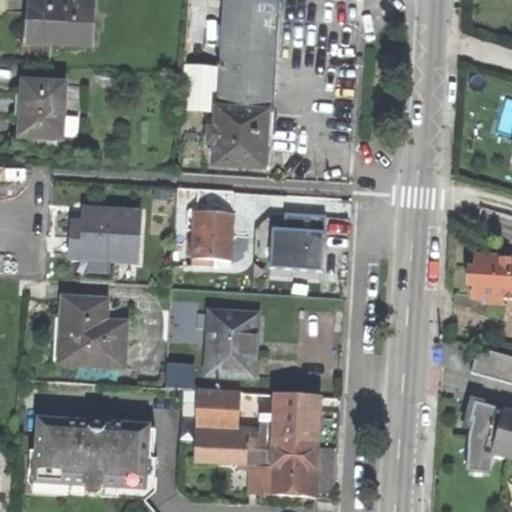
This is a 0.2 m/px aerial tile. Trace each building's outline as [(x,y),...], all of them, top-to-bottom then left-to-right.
[(29,0),(29,14),(27,41),(89,45),(91,0),(29,0)] [(220,71),(217,111),(272,115),(274,90),(280,4),(224,0),(220,71)] [(182,109),(217,111),(220,71),(184,69),(182,109)] [(65,84),(22,81),(20,110),(18,138),(61,141),(65,84)] [(270,149),(272,115),(217,111),(216,133),(209,132),(208,146),(215,147),(213,167),(269,171),(270,159),(270,149)] [(198,192),(197,215),(231,217),(233,194),(198,192)] [(76,257),(136,260),(138,213),(103,211),(103,204),(88,203),(88,210),(85,209),(84,233),(77,232),(76,244),(76,257)] [(231,217),(197,215),(195,215),(192,265),(209,267),(210,261),(230,262),(231,240),(233,218),(231,217)] [(285,215),(284,232),(325,235),(326,218),(285,215)] [(325,235),(284,232),(273,231),(270,270),(271,271),(322,274),(324,248),(325,235)] [(500,298),(511,298),(511,259),(476,256),(474,281),(473,296),(485,296),(484,302),(500,304),(500,298)] [(321,282),(322,274),(271,271),(270,278),(321,282)] [(65,364),(124,368),(128,324),(106,322),(107,311),(107,302),(63,298),(61,319),(69,319),(65,364)] [(207,376),(254,378),(256,345),(257,317),(210,314),(207,376)] [(511,357),(483,349),(475,375),(511,385),(511,357)] [(166,389),(193,390),(194,370),(167,369),(166,389)] [(200,391),(198,428),(238,431),(240,394),(200,391)] [(275,417),(273,446),(318,449),(319,429),(321,398),(276,396),(275,417)] [(511,412),(511,413),(499,454),(511,457),(511,412)] [(238,431),(198,428),(196,462),(272,466),(273,446),(275,417),(261,416),(260,432),(238,431)] [(155,432),(139,431),(123,426),(123,430),(106,429),(105,424),(100,419),(93,420),(90,423),(88,426),(69,426),(68,422),(50,429),(49,437),(35,435),(34,454),(32,485),(83,488),(83,493),(86,496),(96,497),(102,494),(103,490),(146,492),(147,462),(153,461),(155,432)] [(318,449),(273,446),(272,466),(272,469),(271,494),(271,496),(315,498),(335,499),(338,450),(318,449)] [(158,462),(153,461),(147,462),(146,492),(103,490),(102,494),(96,497),(86,496),(83,493),(83,488),(32,485),(34,454),(28,454),(27,484),(37,496),(70,497),(71,500),(117,504),(118,500),(144,502),(156,492),(158,462)] [(257,493),(271,494),(272,469),(259,468),(257,493)]
